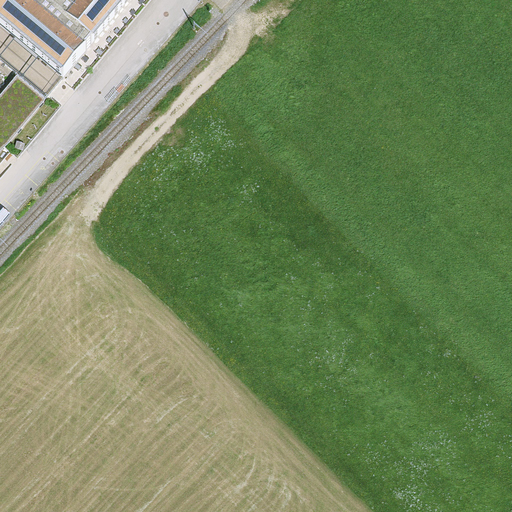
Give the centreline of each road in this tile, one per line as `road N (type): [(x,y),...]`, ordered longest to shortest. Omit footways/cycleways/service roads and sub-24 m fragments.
road 1 (track): [(223,0),(243,41),(106,186),(95,225)]
road 2 (residential): [(171,0),(0,196)]
